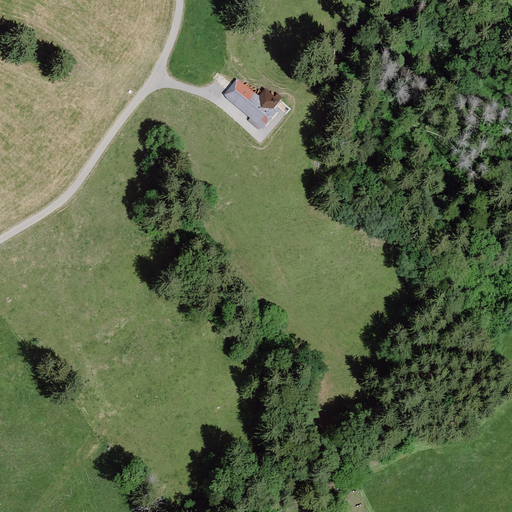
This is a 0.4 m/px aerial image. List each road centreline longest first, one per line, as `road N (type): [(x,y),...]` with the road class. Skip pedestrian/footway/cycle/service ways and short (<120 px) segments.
road 1 (track): [(0,240),(71,190),(154,78),(180,0)]
road 2 (track): [(154,78),(225,106),(258,135)]
